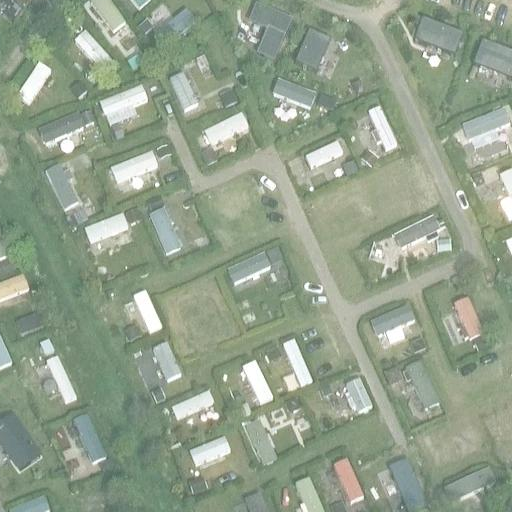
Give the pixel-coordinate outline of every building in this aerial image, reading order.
[(32,0),(7,0),(24,12),(32,0)] [(103,0),(102,0),(91,9),(114,39),(126,30),(103,0)] [(135,0),(129,5),(139,17),(159,0),(135,0)] [(485,0),(460,0),(464,9),(485,0)] [(198,28),(189,17),(155,46),(164,56),(198,28)] [(146,22),(138,29),(145,37),(153,30),(146,22)] [(254,22),(216,38),(222,51),(259,35),(254,22)] [(324,24),(282,46),(289,60),(331,38),(324,24)] [(448,32),(437,37),(451,69),(462,64),(448,32)] [(58,34),(50,42),(59,51),(67,43),(58,34)] [(85,39),(74,49),(104,83),(115,73),(85,39)] [(138,58),(127,65),(132,73),(143,66),(138,58)] [(51,79),(39,71),(17,105),(29,113),(44,90),(49,93),(54,84),(50,81),(51,79)] [(262,74),(249,79),(266,119),(278,114),(268,90),(274,88),(270,78),(264,81),(262,74)] [(481,76),(441,94),(447,107),(487,89),(481,76)] [(178,79),(166,84),(182,120),(194,114),(186,97),(191,95),(187,87),(183,89),(178,79)] [(358,84),(350,88),(356,98),(363,95),(358,84)] [(80,85),(70,93),(77,101),(87,94),(80,85)] [(147,108),(142,94),(99,111),(104,125),(147,108)] [(231,94),(221,98),(226,110),(236,105),(231,94)] [(320,98),(317,108),(330,113),(334,103),(320,98)] [(89,114),(80,118),(84,127),(93,123),(89,114)] [(380,115),(368,120),(384,158),(397,153),(380,115)] [(504,117),(463,134),(469,149),(510,133),(504,117)] [(79,119),(41,135),(46,147),(84,131),(79,119)] [(243,121),(204,140),(210,153),(212,153),(249,134),(243,121)] [(117,128),(107,132),(113,144),(123,140),(117,128)] [(337,147),(301,165),(307,178),(343,160),(337,147)] [(167,148),(156,153),(160,162),(171,158),(167,148)] [(368,151),(361,160),(371,169),(379,160),(368,151)] [(210,153),(200,158),(205,170),(217,165),(212,153),(210,153)] [(152,160),(111,176),(116,190),(158,174),(152,160)] [(353,162),(342,167),(347,178),(358,172),(353,162)] [(60,173),(45,180),(63,219),(78,212),(60,173)] [(407,174),(394,180),(410,217),(423,211),(407,174)] [(348,191),(317,208),(324,221),(355,205),(348,191)] [(245,193),(215,208),(220,219),(251,205),(245,193)] [(159,198),(146,204),(151,214),(164,208),(159,198)] [(138,212),(126,216),(130,227),(142,223),(138,212)] [(164,218),(150,224),(168,264),(182,258),(164,218)] [(123,222),(84,237),(90,250),(129,235),(123,222)] [(0,238),(0,262),(8,259),(0,238)] [(451,242),(438,243),(440,255),(452,254),(451,242)] [(278,250),(266,255),(271,267),(283,262),(278,250)] [(346,260),(335,265),(349,296),(360,291),(352,273),(357,270),(352,261),(347,263),(346,260)] [(11,262),(0,266),(0,268),(4,277),(15,273),(11,262)] [(264,262),(230,277),(235,289),(269,274),(264,262)] [(15,283),(0,289),(0,302),(20,294),(15,283)] [(212,285),(171,304),(178,318),(218,299),(212,285)] [(405,314),(369,329),(374,341),(393,333),(395,338),(406,333),(404,328),(410,326),(405,314)] [(485,338),(472,344),(477,355),(490,349),(485,338)] [(48,343),(40,347),(45,358),(53,354),(48,343)] [(0,345),(0,377),(12,372),(0,345)] [(167,348),(153,354),(166,383),(180,377),(167,348)] [(295,348),(283,354),(300,395),(313,390),(295,348)] [(278,350),(265,355),(269,365),(282,360),(278,350)] [(490,361),(450,382),(456,393),(495,373),(490,361)] [(256,369),(243,376),(261,413),(274,407),(256,369)] [(396,369),(383,374),(389,386),(401,381),(396,369)] [(420,370),(406,377),(407,380),(402,383),(406,392),(411,389),(426,420),(440,413),(420,370)] [(329,384),(320,388),(324,397),(333,393),(329,384)] [(360,387),(346,394),(359,422),(374,415),(360,387)] [(160,392),(151,396),(155,406),(164,402),(160,392)] [(209,399),(171,416),(176,428),(214,411),(209,399)] [(295,400),(283,406),(289,417),(301,411),(295,400)] [(511,401),(494,410),(500,424),(511,417),(511,401)] [(246,407),(235,412),(240,423),(251,417),(246,407)] [(230,413),(223,416),(228,428),(235,426),(230,413)] [(87,418),(72,425),(91,467),(106,460),(87,418)] [(475,434),(468,421),(427,439),(433,453),(459,441),(461,446),(468,442),(466,438),(475,434)] [(259,430),(246,436),(263,475),(276,470),(259,430)] [(43,441),(6,457),(12,469),(49,453),(43,441)] [(225,446),(189,461),(195,475),(231,460),(225,446)] [(511,448),(500,454),(506,467),(511,463),(511,448)] [(110,460),(99,466),(105,477),(116,471),(110,460)] [(332,475),(350,511),(364,505),(346,468),(332,475)] [(489,472),(444,494),(451,508),(496,486),(489,472)] [(203,480),(188,485),(192,496),(207,492),(203,480)] [(118,494),(113,483),(76,501),(81,511),(97,511),(94,506),(118,494)] [(503,486),(494,491),(498,500),(508,496),(503,486)] [(320,511),(310,487),(295,493),(303,511),(320,511)] [(266,511),(260,498),(244,505),(247,511),(266,511)]
